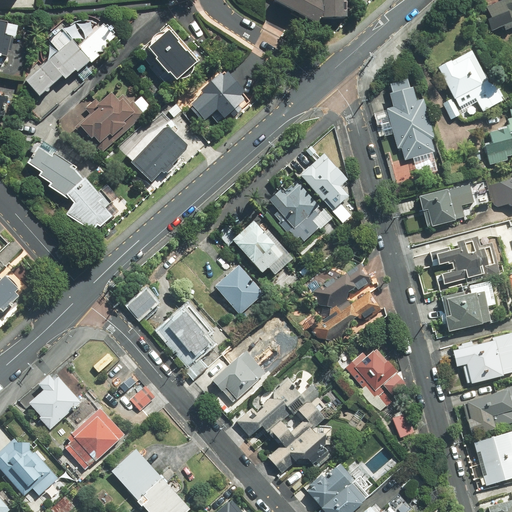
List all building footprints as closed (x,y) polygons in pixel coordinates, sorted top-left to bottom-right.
[(276,0),(274,4),(315,25),(321,20),(346,19),(344,0),(276,0)] [(505,33),(511,30),(511,0),(503,0),(504,2),(485,10),(489,19),(487,20),(491,32),(503,27),(505,33)] [(0,66),(2,67),(4,58),(9,58),(14,38),(5,34),(8,22),(0,20),(0,66)] [(78,46),(59,29),(48,39),(58,52),(24,81),(39,99),(62,77),(66,81),(75,71),(77,74),(90,62),(92,63),(101,55),(109,48),(106,45),(118,36),(106,22),(78,46)] [(199,61),(169,26),(161,33),(154,36),(150,46),(148,49),(155,61),(175,82),(178,79),(190,76),(194,66),(199,61)] [(486,81),(470,52),(437,69),(454,99),(459,111),(475,102),(480,113),(501,102),(489,79),(486,81)] [(199,95),(186,106),(202,124),(216,113),(223,121),(228,116),(232,121),(244,112),(240,107),(246,102),(243,98),(247,95),(228,73),(223,77),(217,74),(199,92),(199,95)] [(391,108),(385,110),(397,150),(401,148),(405,161),(434,152),(430,142),(435,140),(422,98),(416,100),(412,87),(387,94),(391,108)] [(130,104),(123,96),(118,101),(111,93),(99,104),(95,100),(85,109),(90,114),(74,128),(92,148),(94,145),(102,154),(144,116),(132,102),(130,104)] [(0,117),(0,118),(4,118),(8,98),(0,96),(0,117)] [(489,146),(484,148),(489,167),(508,161),(506,157),(511,155),(511,107),(507,109),(509,119),(503,120),(505,127),(485,133),(489,146)] [(162,130),(130,162),(151,183),(162,172),(167,174),(186,150),(187,146),(168,128),(162,130)] [(61,162),(38,148),(27,165),(40,173),(38,177),(50,184),(48,187),(68,200),(69,199),(73,205),(66,216),(92,233),(97,226),(100,228),(113,217),(100,203),(104,200),(85,179),(83,180),(73,168),(67,172),(58,166),(61,162)] [(347,181),(323,154),(298,177),(332,213),(349,197),(340,187),(347,181)] [(511,209),(511,180),(489,187),(495,207),(509,203),(511,210),(511,209)] [(475,204),(470,183),(417,198),(426,230),(467,219),(463,207),(475,204)] [(317,207),(294,184),(285,193),(279,188),(266,201),(277,212),(273,215),(281,223),(279,225),(303,249),(334,218),(324,208),(317,215),(314,211),(317,207)] [(283,254),(254,221),(231,241),(262,274),(283,254)] [(476,237),(469,238),(455,243),(456,245),(428,254),(439,290),(499,271),(491,244),(479,248),(476,237)] [(372,281),(361,263),(348,272),(321,291),(318,288),(310,294),(319,316),(323,322),(311,330),(316,340),(339,340),(353,320),(365,322),(381,311),(368,292),(349,305),(346,299),(347,292),(355,288),(357,290),(372,281)] [(264,295),(238,265),(215,287),(239,316),(264,295)] [(0,310),(1,309),(4,311),(18,296),(15,292),(18,289),(5,276),(0,280),(0,310)] [(467,286),(468,290),(440,297),(448,333),(490,323),(486,306),(494,304),(489,281),(467,286)] [(159,307),(144,289),(125,305),(139,323),(159,307)] [(211,332),(189,307),(173,317),(157,331),(167,341),(166,345),(185,370),(213,345),(205,336),(211,332)] [(511,336),(511,333),(451,349),(456,366),(460,365),(465,384),(511,371),(511,368),(511,367),(511,336)] [(270,356),(258,343),(247,351),(241,346),(223,360),(228,364),(211,380),(220,392),(212,399),(228,417),(272,379),(260,365),(270,356)] [(406,384),(376,349),(366,355),(364,353),(345,369),(364,389),(360,392),(378,413),(387,406),(392,402),(392,396),(406,384)] [(80,402),(57,377),(53,380),(49,375),(38,384),(43,389),(27,403),(50,429),(80,402)] [(324,418),(287,378),(272,392),(269,400),(262,405),(263,407),(251,418),(245,412),(234,421),(249,439),(261,429),(277,448),(266,458),(281,475),(293,464),(312,466),(316,470),(333,455),(333,426),(317,426),(324,418)] [(511,387),(505,389),(462,402),(471,434),(499,426),(511,422),(511,387)] [(153,402),(142,390),(129,401),(140,413),(153,402)] [(124,436),(99,408),(71,433),(65,448),(85,471),(124,436)] [(366,423),(346,410),(340,420),(361,432),(366,423)] [(409,411),(392,417),(400,438),(417,432),(409,411)] [(511,430),(471,443),(485,486),(511,477),(511,430)] [(18,442),(14,438),(0,451),(0,470),(24,496),(33,489),(40,496),(59,478),(34,451),(32,453),(31,450),(30,441),(18,442)] [(186,511),(190,509),(136,449),(111,471),(147,511),(186,511)] [(350,511),(367,498),(339,466),(325,478),(321,473),(304,488),(324,511),(350,511)] [(245,511),(231,496),(213,511),(245,511)] [(71,511),(76,508),(66,497),(51,511),(71,511)] [(0,511),(9,511),(11,510),(0,498),(0,511)] [(488,511),(511,511),(511,500),(487,507),(488,511)] [(393,501),(388,510),(392,511),(401,511),(404,507),(393,501)]
